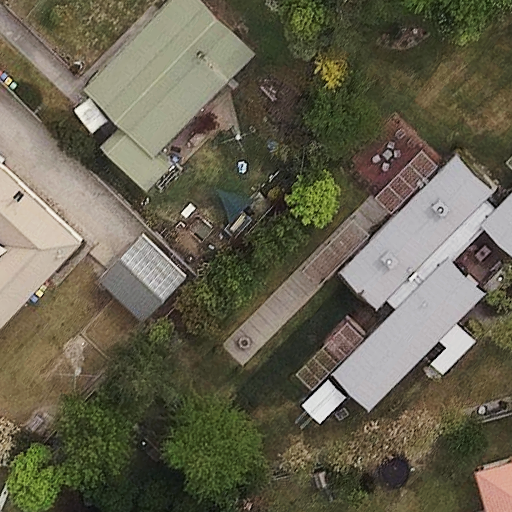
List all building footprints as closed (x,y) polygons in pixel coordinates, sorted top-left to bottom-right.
[(194,0),(165,0),(79,88),(149,156),(249,53),(194,0)] [(2,7),(0,9),(0,72),(20,91),(54,56),(2,7)] [(320,377),(361,418),(486,291),(452,257),(483,226),(511,255),(511,184),(499,198),(455,155),(336,275),(379,317),(320,377)] [(0,165),(0,240),(1,242),(0,242),(0,329),(82,242),(0,165)] [(139,233),(95,279),(140,322),(184,276),(139,233)] [(511,511),(511,459),(474,469),(485,511),(511,511)]
